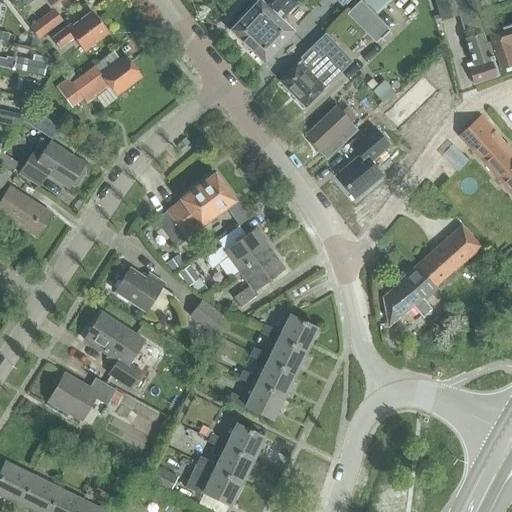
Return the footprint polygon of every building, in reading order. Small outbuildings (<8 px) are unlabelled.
[(20,0),(25,6),(33,0),(43,0),(50,8),(60,0),(20,0)] [(260,0),(260,1),(259,0),(231,30),(229,31),(263,63),(292,32),(274,15),(279,9),(285,15),(295,4),(293,2),(294,0),(260,0)] [(376,16),(361,0),(347,14),(363,30),(376,16)] [(390,0),(361,0),(376,15),(390,0)] [(434,0),(441,20),(460,15),(479,9),(476,0),(434,0)] [(63,21),(53,9),(28,28),(38,40),(63,21)] [(83,52),(108,34),(91,12),(72,27),(70,25),(51,39),(58,49),(72,38),(83,52)] [(511,23),(487,32),(500,70),(511,65),(511,58),(511,56),(511,23)] [(489,61),(492,60),(491,57),(489,58),(488,56),(491,55),(487,42),(484,43),(478,25),(461,31),(473,66),(467,68),(473,85),(495,78),(489,61)] [(304,109),(328,85),(309,66),(320,55),(328,62),(337,54),(321,37),(300,58),(302,59),(278,82),(304,109)] [(115,96),(140,77),(125,56),(119,60),(113,52),(71,84),(67,79),(55,87),(71,108),(82,99),(85,103),(108,86),(115,96)] [(0,57),(0,67),(8,70),(10,60),(0,57)] [(24,72),(43,76),(45,63),(44,63),(34,61),(27,59),(24,72)] [(35,94),(39,85),(23,79),(20,89),(35,94)] [(378,87),(372,80),(366,85),(372,92),(378,87)] [(381,102),(393,92),(384,81),(378,87),(372,92),(381,102)] [(340,111),(336,106),(305,135),(319,154),(319,153),(325,160),(356,131),(350,124),(349,123),(356,118),(346,107),(340,111)] [(23,115),(0,109),(0,123),(16,127),(23,115)] [(504,146),(488,126),(480,116),(458,137),(511,196),(511,151),(506,144),(504,146)] [(389,146),(373,128),(350,147),(358,156),(334,177),(354,200),(381,176),(370,162),(389,146)] [(56,136),(63,140),(67,134),(60,129),(56,136)] [(67,189),(70,185),(72,187),(76,186),(84,174),(83,170),(81,168),(83,165),(49,143),(40,157),(33,152),(19,174),(38,187),(46,174),(67,189)] [(18,163),(1,152),(0,154),(0,165),(12,173),(18,163)] [(0,189),(10,174),(0,168),(0,189)] [(180,201),(166,211),(154,220),(173,245),(184,237),(199,226),(199,227),(234,202),(214,175),(179,200),(180,201)] [(0,216),(35,238),(51,215),(8,189),(0,201),(0,216)] [(437,289),(439,291),(457,275),(454,272),(481,248),(460,226),(415,266),(437,289)] [(227,257),(238,272),(269,249),(254,229),(224,251),(221,247),(204,260),(211,269),(227,257)] [(269,249),(238,272),(249,287),(233,299),(240,308),(257,295),(253,291),(283,269),(269,249)] [(167,265),(172,271),(182,264),(177,257),(167,265)] [(199,279),(189,265),(178,273),(188,288),(191,286),(195,291),(202,286),(198,280),(199,279)] [(437,289),(415,266),(398,282),(399,284),(382,298),(388,327),(412,307),(421,317),(430,309),(424,301),(437,289)] [(145,312),(163,284),(148,275),(144,280),(129,270),(114,292),(145,312)] [(225,318),(201,300),(188,316),(212,335),(225,318)] [(130,389),(139,376),(126,368),(143,341),(100,314),(83,340),(116,361),(108,374),(130,389)] [(260,334),(276,342),(277,339),(305,352),(316,329),(289,315),(280,334),(264,326),(260,334)] [(266,361),(294,375),(305,352),(277,339),(276,342),(269,356),(253,348),(249,357),(265,364),(266,361)] [(255,384),(283,398),(294,375),(266,361),(265,364),(258,379),(242,371),(238,379),(254,387),(255,384)] [(108,401),(114,391),(94,379),(89,389),(63,374),(47,402),(81,421),(94,398),(106,405),(108,401)] [(255,384),(254,387),(247,401),(230,394),(226,402),(244,410),(245,408),(271,421),(283,398),(255,384)] [(114,391),(108,401),(115,405),(121,395),(114,391)] [(206,443),(223,451),(224,447),(252,461),(263,438),(235,424),(227,442),(211,434),(206,443)] [(201,427),(197,434),(204,437),(208,430),(201,427)] [(169,432),(162,446),(174,452),(181,437),(169,432)] [(213,470),(241,484),(252,461),(224,447),(223,451),(216,465),(199,457),(195,465),(211,473),(213,470)] [(84,462),(73,457),(70,463),(81,468),(84,462)] [(0,497),(15,505),(30,475),(4,462),(0,469),(0,497)] [(211,473),(195,465),(184,488),(201,496),(203,494),(229,507),(241,484),(213,470),(211,473)] [(166,489),(172,477),(153,468),(148,480),(166,489)] [(30,475),(15,505),(30,511),(43,511),(55,488),(30,475)] [(112,485),(124,491),(129,482),(117,476),(112,485)] [(55,488),(43,511),(75,511),(81,500),(55,488)] [(104,511),(81,500),(75,511),(104,511)] [(167,511),(169,511),(173,507),(165,502),(161,508),(167,511)]
